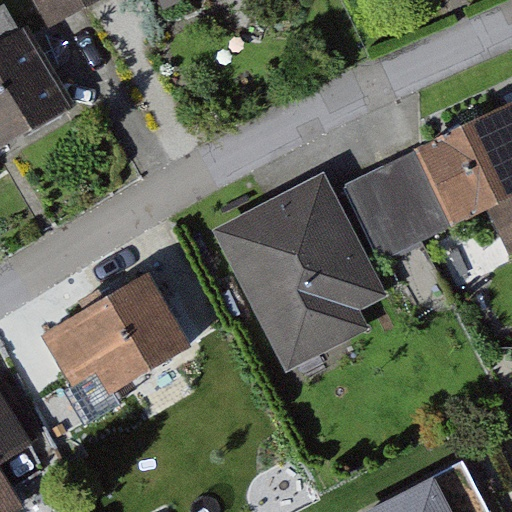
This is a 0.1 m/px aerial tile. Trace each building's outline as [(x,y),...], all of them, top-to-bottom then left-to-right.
[(50,0),(62,25),(114,0),(50,0)] [(199,0),(177,0),(182,9),(199,0)] [(73,103),(36,32),(0,50),(0,140),(0,141),(73,103)] [(404,262),(498,215),(511,243),(511,110),(364,183),(404,262)] [(336,178),(229,231),(300,373),(407,319),(336,178)] [(198,346),(155,277),(59,337),(103,406),(198,346)] [(0,454),(0,511),(23,511),(32,507),(0,454)]
